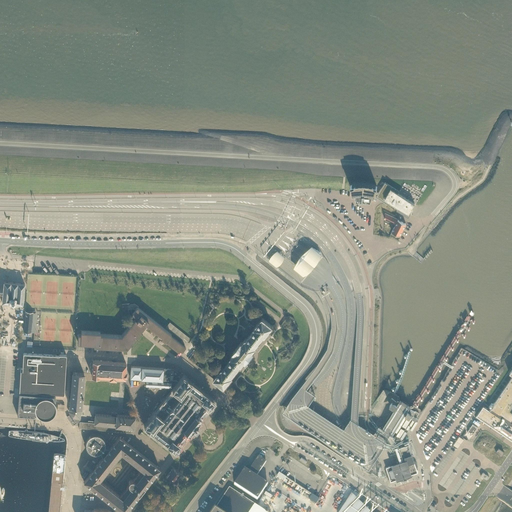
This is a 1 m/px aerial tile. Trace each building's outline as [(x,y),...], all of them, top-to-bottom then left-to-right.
[(352,185),(351,185),(348,185),(349,187),(349,189),(350,190),(350,191),(350,194),(353,194),(355,200),(357,199),(358,201),(366,201),(367,200),(369,200),(369,199),(371,194),(374,195),(387,203),(387,201),(398,208),(396,210),(407,216),(408,217),(410,215),(410,214),(409,214),(408,213),(415,203),(398,192),(399,191),(385,182),(379,192),(375,191),(376,190),(376,188),(377,186),(376,185),(374,185),(373,184),(371,184),(369,184),(369,183),(367,183),(366,183),(364,183),(363,183),(361,183),(359,183),(358,183),(356,184),(355,184),(354,184),(353,184),(352,185)] [(385,213),(385,219),(393,223),(395,224),(396,224),(395,226),(392,231),(396,233),(400,235),(403,229),(406,223),(398,219),(385,213)] [(321,258),(323,253),(314,245),(309,248),(304,253),(301,255),(299,257),(297,263),(296,266),(306,275),(309,273),(313,269),(316,267),(318,264),(321,258)] [(269,259),(269,260),(276,266),(277,266),(278,265),(279,265),(281,262),(282,260),(283,259),(284,258),(284,257),(277,251),(275,251),(274,251),(272,254),(270,257),(269,259)] [(23,304),(25,286),(25,283),(4,281),(3,288),(3,291),(2,302),(8,303),(16,303),(23,304)] [(127,346),(137,333),(141,329),(140,329),(142,327),(140,325),(142,323),(144,325),(145,323),(161,335),(162,336),(161,337),(179,351),(180,349),(182,351),(186,347),(185,347),(185,346),(184,345),(171,335),(172,334),(171,334),(171,333),(165,328),(137,306),(137,307),(137,306),(135,309),(133,307),(128,308),(129,313),(135,318),(131,322),(122,335),(100,333),(100,331),(81,330),(81,335),(79,334),(79,333),(78,333),(78,341),(92,342),(92,341),(93,341),(94,341),(94,344),(121,346),(127,346)] [(31,332),(31,331),(34,332),(36,312),(33,312),(33,311),(26,310),(26,311),(24,331),(31,332)] [(214,378),(214,379),(215,380),(224,387),(225,386),(225,387),(228,383),(228,382),(229,383),(230,381),(229,381),(230,381),(233,377),(233,376),(232,376),(233,376),(232,375),(235,372),(236,371),(236,372),(238,370),(237,370),(237,369),(240,365),(241,366),(244,362),(245,362),(246,362),(249,358),(251,356),(254,352),(253,351),(254,351),(253,351),(256,347),(256,346),(259,342),(260,342),(261,341),(260,340),(261,340),(264,336),(265,336),(268,332),(269,332),(270,331),(270,330),(273,326),(273,325),(263,317),(262,317),(262,318),(262,317),(261,318),(260,320),(259,321),(255,326),(251,323),(250,322),(248,325),(249,326),(254,330),(253,330),(251,333),(250,332),(249,334),(250,334),(247,338),(246,338),(245,338),(245,339),(242,342),(241,342),(235,349),(234,351),(233,352),(233,353),(234,353),(231,356),(231,357),(230,357),(231,358),(228,362),(227,362),(226,363),(226,364),(225,365),(224,367),(222,366),(222,367),(218,364),(216,365),(217,365),(221,369),(218,372),(218,371),(216,373),(217,374),(216,375),(215,377),(214,378)] [(167,326),(171,329),(187,341),(187,342),(187,341),(190,338),(170,322),(167,325),(167,326)] [(64,390),(65,371),(66,354),(59,354),(59,355),(56,355),(56,354),(39,353),(24,352),(23,367),(21,367),(19,392),(58,394),(64,394),(64,390)] [(100,375),(109,376),(109,377),(116,378),(116,376),(125,377),(126,368),(126,362),(101,360),(93,360),(93,362),(92,368),(92,373),(92,375),(100,375)] [(175,382),(177,384),(179,382),(177,380),(170,379),(171,368),(164,367),(131,365),(131,369),(130,377),(141,378),(147,378),(162,379),(162,381),(146,380),(146,385),(162,386),(164,386),(171,386),(171,382),(175,382)] [(482,407),(476,417),(477,416),(477,415),(484,419),(498,429),(511,438),(511,369),(510,373),(511,374),(510,374),(511,375),(511,374),(511,377),(509,382),(508,383),(508,384),(506,386),(502,391),(502,392),(499,396),(498,397),(496,401),(495,402),(494,402),(494,403),(493,403),(492,402),(489,406),(485,403),(491,407),(490,408),(489,409),(484,405),(482,407)] [(80,421),(81,412),(81,411),(81,402),(82,395),(83,395),(83,392),(82,392),(83,380),(84,372),(83,372),(80,372),(78,372),(76,371),(73,371),(71,390),(70,411),(75,421),(80,421)] [(192,429),(193,427),(195,425),(195,424),(197,423),(198,421),(197,421),(200,418),(201,418),(200,417),(199,417),(208,406),(209,406),(209,405),(213,401),(214,400),(213,400),(206,394),(205,394),(192,383),(192,382),(191,382),(184,376),(183,376),(183,377),(179,382),(177,384),(173,388),(173,389),(172,389),(173,390),(166,399),(164,401),(163,402),(156,411),(155,411),(154,412),(145,424),(144,424),(145,425),(150,429),(152,430),(152,431),(153,431),(154,432),(155,433),(165,441),(166,442),(167,442),(167,443),(174,448),(174,449),(175,448),(179,443),(179,442),(187,431),(188,432),(188,433),(189,432),(192,429)] [(154,410),(155,411),(156,411),(163,402),(164,401),(166,399),(173,390),(172,389),(173,389),(172,389),(165,397),(163,399),(161,402),(154,410)] [(49,417),(51,417),(51,416),(53,415),(54,413),(55,413),(56,412),(56,410),(57,408),(57,407),(57,404),(56,403),(56,402),(55,400),(56,399),(57,396),(44,394),(19,392),(18,414),(37,416),(37,415),(38,414),(40,416),(43,417),(46,417),(49,417)] [(398,399),(393,396),(392,396),(392,397),(390,400),(392,401),(391,402),(391,403),(390,404),(389,406),(388,407),(389,408),(392,409),(393,410),(394,409),(395,407),(396,406),(397,403),(398,401),(399,400),(398,399)] [(410,408),(409,408),(408,409),(407,412),(406,413),(405,415),(404,416),(405,417),(408,419),(409,419),(409,418),(410,417),(411,418),(416,421),(418,418),(418,417),(417,416),(419,413),(415,411),(410,408)] [(88,420),(88,421),(94,422),(134,426),(134,423),(136,424),(136,419),(136,415),(133,415),(117,413),(117,412),(112,411),(111,414),(95,413),(94,420),(88,420)] [(404,417),(395,432),(397,433),(406,418),(404,417)] [(80,421),(79,427),(133,432),(133,428),(134,426),(94,422),(88,421),(83,421),(83,418),(80,418),(80,421)] [(407,418),(402,426),(406,428),(411,419),(410,418),(409,419),(407,418)] [(473,424),(470,428),(468,431),(473,434),(478,427),(473,424)] [(396,436),(400,438),(405,430),(401,428),(396,436)] [(64,437),(60,436),(48,433),(42,432),(36,431),(25,431),(13,430),(10,430),(9,435),(12,437),(23,439),(36,440),(47,440),(55,440),(64,439),(64,438),(64,437)] [(101,452),(103,457),(110,448),(105,447),(106,445),(106,443),(105,441),(104,439),(103,438),(102,436),(100,435),(99,434),(97,434),(95,434),(93,434),(91,435),(90,436),(88,437),(87,439),(86,441),(86,443),(86,445),(86,446),(87,448),(88,450),(89,451),(91,452),(93,453),(95,454),(97,454),(99,453),(101,452)] [(142,490),(144,488),(160,468),(120,436),(110,448),(103,457),(96,465),(95,466),(93,464),(94,464),(93,463),(93,464),(91,462),(91,461),(91,462),(88,460),(89,460),(88,460),(83,466),(84,466),(86,468),(88,470),(89,470),(91,472),(90,472),(91,472),(84,481),(119,508),(123,511),(125,511),(140,493),(142,490)] [(454,445),(458,447),(464,439),(460,436),(454,445)] [(405,445),(399,447),(403,458),(404,461),(409,459),(410,459),(412,458),(413,458),(412,454),(414,454),(413,452),(412,449),(409,441),(404,443),(405,445)] [(257,476),(266,463),(264,461),(258,458),(258,457),(258,458),(251,468),(250,468),(249,468),(248,468),(247,468),(246,468),(245,469),(244,469),(243,470),(243,472),(243,473),(234,486),(257,501),(267,485),(256,478),(257,476)] [(389,466),(386,467),(388,471),(387,471),(386,472),(386,473),(387,474),(387,475),(387,476),(388,477),(389,477),(389,478),(390,478),(391,481),(394,480),(395,480),(399,478),(400,478),(406,476),(415,473),(416,472),(418,472),(417,469),(418,468),(418,467),(418,466),(418,465),(418,464),(417,463),(417,462),(416,461),(415,461),(414,460),(413,458),(412,458),(410,459),(409,459),(404,461),(389,466)] [(173,468),(168,474),(167,475),(166,477),(167,478),(166,480),(166,481),(169,483),(170,483),(171,481),(174,484),(175,483),(176,483),(177,481),(177,480),(176,479),(177,477),(180,473),(173,468)] [(280,473),(277,477),(280,479),(284,482),(287,478),(280,473)] [(338,490),(342,485),(333,478),(329,483),(332,485),(328,490),(332,493),(336,489),(338,490)] [(249,511),(254,505),(229,488),(214,511),(213,511),(249,511)] [(341,511),(342,511),(350,501),(352,502),(367,511),(369,511),(352,495),(341,511)] [(367,511),(352,502),(350,501),(342,511),(367,511)]
